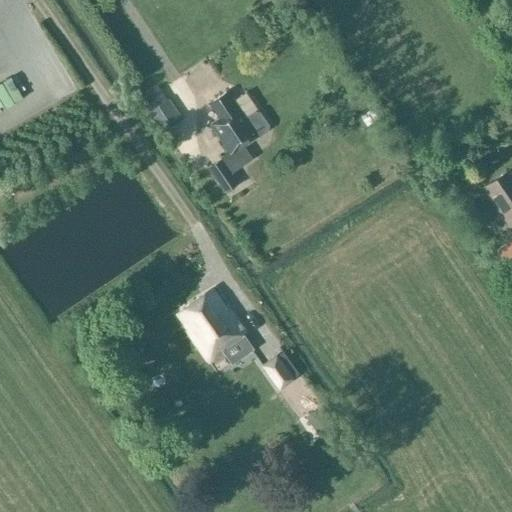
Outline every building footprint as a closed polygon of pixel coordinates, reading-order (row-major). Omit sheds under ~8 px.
[(22,70),(0,84),(0,96),(8,109),(35,91),(22,70)] [(179,120),(161,91),(144,102),(162,131),(179,120)] [(219,118),(210,124),(230,154),(221,160),(220,159),(208,168),(225,193),(238,184),(231,173),(251,159),(243,147),(267,130),(268,124),(259,112),(254,111),(244,118),(226,91),(208,103),(219,118)] [(511,224),(511,178),(507,171),(481,190),(508,227),(511,224)] [(511,237),(495,249),(503,261),(511,254),(511,237)] [(224,307),(211,289),(175,313),(187,330),(186,331),(207,362),(221,352),(219,348),(244,332),(226,306),(224,307)] [(292,379),(275,357),(263,366),(280,388),(292,379)] [(320,410),(308,418),(321,436),(333,428),(320,410)]
